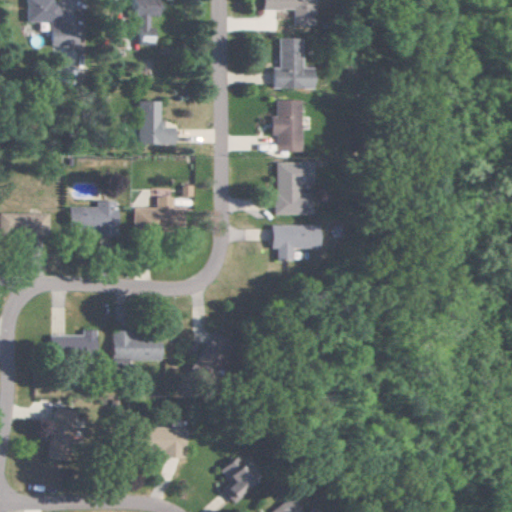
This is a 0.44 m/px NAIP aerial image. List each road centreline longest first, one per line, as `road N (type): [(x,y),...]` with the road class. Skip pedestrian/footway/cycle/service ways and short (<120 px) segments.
road 1 (residential): [(221,0),(224,238),(215,269),(189,291),(45,288),(21,298),(10,320),(0,454)]
road 2 (residential): [(168,511),(0,505)]
